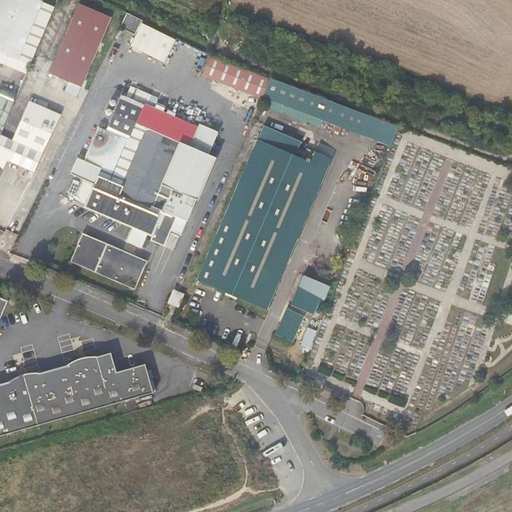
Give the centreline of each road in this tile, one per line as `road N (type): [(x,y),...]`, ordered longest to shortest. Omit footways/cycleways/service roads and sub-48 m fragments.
road 1 (unknown): [(41,215),(102,88),(123,66),(154,68),(225,110),(230,157),(144,329)]
road 2 (track): [(216,52),(507,162)]
road 3 (residential): [(265,382),(5,268)]
road 4 (secondary): [(331,500),(511,405)]
road 5 (unknown): [(55,320),(164,361),(183,378),(176,392)]
road 6 (unknown): [(0,217),(35,186),(69,103)]
road 7 (residential): [(331,500),(265,382)]
road 8 (residential): [(382,436),(265,382)]
